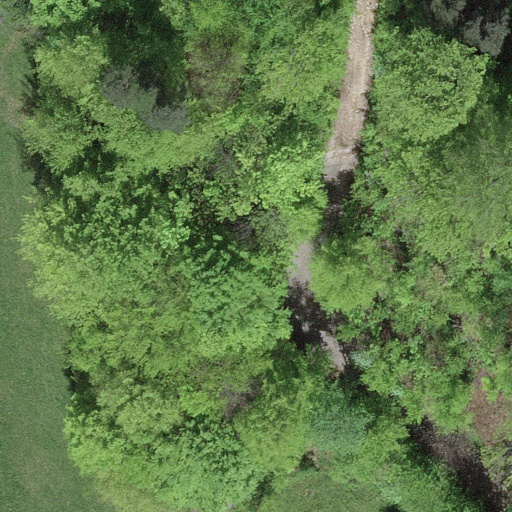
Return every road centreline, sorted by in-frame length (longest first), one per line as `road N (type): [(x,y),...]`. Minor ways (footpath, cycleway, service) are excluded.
road 1 (residential): [(305,292),(286,370),(220,511)]
road 2 (track): [(347,132),(305,292)]
road 3 (track): [(373,0),(374,26),(347,132)]
